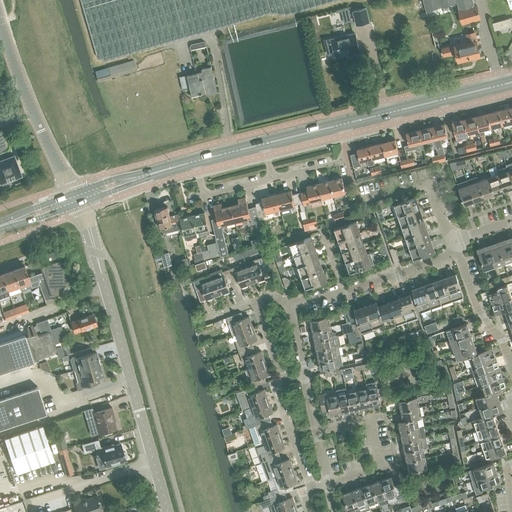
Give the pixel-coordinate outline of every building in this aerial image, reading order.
[(461,24),(479,19),(475,6),(474,7),(472,0),(422,0),(425,11),(456,3),(461,24)] [(364,7),(351,11),(355,25),(368,22),(364,7)] [(316,21),(314,15),(308,16),(309,23),(316,21)] [(509,18),(492,23),(494,30),(511,26),(509,18)] [(476,56),(479,56),(473,33),(465,35),(467,43),(454,46),(453,46),(441,49),(443,56),(455,53),(457,61),(469,58),(469,60),(476,58),(476,56)] [(331,38),(323,40),(327,56),(334,54),(335,57),(358,51),(353,34),(331,39),(331,38)] [(190,50),(206,47),(205,43),(203,42),(191,44),(190,47),(190,50)] [(136,71),(133,60),(96,71),(100,82),(136,71)] [(209,94),(217,92),(211,67),(201,69),(202,72),(187,75),(192,96),(208,92),(209,94)] [(511,114),(510,107),(499,110),(502,125),(511,122),(511,114)] [(499,110),(487,113),(490,128),(502,125),(499,110)] [(487,113),(475,116),(479,130),(478,131),(479,136),(482,135),(484,133),(483,130),(490,128),(487,113)] [(475,116),(464,119),(467,133),(478,131),(479,130),(475,116)] [(467,133),(464,119),(451,122),(456,140),(468,137),(467,133)] [(444,124),(431,127),(434,139),(433,139),(436,149),(442,147),(440,137),(447,136),(444,124)] [(431,127),(418,130),(421,142),(433,139),(434,139),(431,127)] [(0,181),(0,182),(1,181),(5,180),(8,179),(11,178),(19,175),(20,175),(19,174),(13,156),(12,155),(10,156),(8,151),(10,146),(5,132),(0,130),(0,129),(0,181)] [(408,145),(421,142),(418,130),(406,133),(408,145)] [(394,140),(382,143),(385,155),(397,152),(394,140)] [(372,158),(385,155),(382,143),(369,146),(372,158)] [(351,154),(354,167),(360,166),(359,161),(366,159),(368,166),(374,165),(372,158),(369,146),(356,149),(357,152),(351,154)] [(401,168),(408,166),(406,159),(399,161),(401,168)] [(496,170),(498,174),(504,191),(511,188),(511,182),(506,166),(496,170)] [(498,174),(488,177),(494,195),(504,191),(498,174)] [(477,177),(466,180),(474,202),(484,198),(478,181),(477,177)] [(488,177),(478,181),(484,198),(494,195),(488,177)] [(341,178),(329,181),(333,195),(345,192),(341,178)] [(464,205),(474,202),(466,180),(456,184),(458,188),(464,205)] [(329,181),(318,184),(321,198),(322,198),(333,195),(329,181)] [(324,205),(322,198),(321,198),(318,184),(306,187),(307,191),(303,192),(306,204),(311,203),(312,208),(324,205)] [(290,191),(276,194),(279,209),(280,208),(299,204),(301,211),(305,210),(300,192),(292,194),(290,191)] [(280,210),(280,208),(279,209),(276,194),(261,198),(262,202),(255,204),(259,218),(266,216),(266,214),(280,210)] [(239,203),(230,205),(234,221),(250,218),(245,197),(238,199),(239,203)] [(392,205),(396,217),(398,216),(419,208),(415,197),(392,205)] [(221,224),(234,221),(230,205),(222,207),(221,203),(214,205),(217,219),(212,220),(217,242),(220,256),(228,254),(222,231),(223,230),(221,224)] [(177,224),(178,223),(176,215),(169,217),(167,207),(154,210),(157,220),(156,221),(158,225),(159,228),(160,228),(161,230),(161,231),(162,232),(163,232),(163,233),(164,233),(165,233),(178,230),(177,224)] [(398,216),(402,226),(423,219),(419,208),(398,216)] [(204,212),(192,215),(197,237),(209,233),(204,212)] [(176,215),(178,223),(180,223),(185,239),(188,240),(190,239),(192,238),(197,237),(192,215),(180,218),(179,214),(176,215)] [(314,217),(306,219),(308,226),(316,224),(314,217)] [(402,226),(405,237),(427,230),(423,219),(402,226)] [(334,229),(338,240),(359,233),(355,221),(334,229)] [(405,237),(409,248),(430,241),(427,230),(405,237)] [(258,234),(256,235),(258,244),(265,242),(262,233),(259,234),(258,234)] [(338,240),(342,251),(363,243),(359,233),(338,240)] [(238,236),(231,238),(234,248),(235,248),(240,247),(241,247),(238,236)] [(293,255),(293,256),(315,248),(311,237),(285,246),(289,257),(293,255)] [(511,257),(505,239),(496,243),(502,262),(511,258),(511,257)] [(434,252),(430,241),(409,248),(413,259),(434,252)] [(201,252),(202,256),(203,260),(220,256),(217,242),(206,245),(208,250),(206,250),(201,251),(201,252)] [(342,251),(345,261),(367,254),(363,243),(342,251)] [(496,243),(486,246),(493,265),(502,262),(496,243)] [(483,269),(493,265),(486,246),(476,250),(483,269)] [(293,256),(297,266),(319,259),(315,248),(293,256)] [(43,262),(59,255),(57,250),(41,257),(43,262)] [(279,250),(273,252),(276,262),(282,260),(282,259),(279,250)] [(164,267),(171,265),(168,252),(161,254),(164,267)] [(369,253),(367,254),(345,261),(349,272),(370,265),(373,264),(369,253)] [(253,264),(246,266),(252,283),(263,279),(261,272),(267,269),(262,256),(251,260),(253,264)] [(297,266),(301,277),(322,270),(319,259),(297,266)] [(14,269),(13,269),(20,290),(33,285),(35,289),(41,287),(44,297),(49,295),(54,297),(69,291),(71,287),(62,262),(57,260),(43,265),(40,261),(38,262),(41,272),(28,277),(24,265),(19,267),(18,267),(15,268),(14,269)] [(207,267),(204,261),(195,264),(197,271),(207,267)] [(238,265),(228,269),(232,282),(238,280),(240,287),(252,283),(246,266),(240,269),(238,265)] [(211,275),(210,275),(218,295),(229,291),(226,284),(232,282),(228,269),(222,271),(221,268),(210,273),(211,275)] [(3,273),(1,274),(9,295),(21,291),(20,290),(13,269),(7,272),(6,271),(3,272),(3,273)] [(326,280),(322,270),(301,277),(305,288),(326,280)] [(0,298),(9,295),(1,274),(0,274),(0,298)] [(455,274),(444,278),(452,300),(463,296),(455,274)] [(206,300),(218,295),(210,275),(192,282),(198,296),(204,294),(206,300)] [(508,276),(498,279),(500,284),(510,280),(508,276)] [(444,278),(433,282),(441,303),(452,300),(444,278)] [(498,279),(488,283),(490,286),(490,287),(500,284),(498,279)] [(433,282),(423,286),(430,307),(441,303),(433,282)] [(497,291),(487,294),(491,304),(511,297),(506,283),(496,287),(497,291)] [(419,311),(430,307),(423,286),(411,290),(419,311)] [(409,294),(398,298),(406,320),(417,316),(409,294)] [(511,300),(511,297),(491,304),(494,314),(496,314),(504,311),(504,310),(511,307),(511,300)] [(398,298),(388,302),(395,324),(406,320),(398,298)] [(373,327),(383,323),(377,306),(378,306),(376,301),(365,305),(373,327)] [(388,302),(378,306),(377,306),(383,323),(384,328),(395,324),(388,302)] [(373,330),(373,327),(365,305),(354,309),(362,334),(373,330)] [(22,308),(15,310),(17,316),(24,313),(22,308)] [(7,313),(9,319),(17,316),(15,310),(7,313)] [(347,312),(344,313),(346,322),(355,320),(351,310),(350,311),(347,312)] [(240,312),(225,318),(232,335),(235,334),(252,328),(248,316),(242,318),(240,312)] [(92,315),(71,322),(74,332),(96,325),(92,315)] [(309,320),(312,330),(329,326),(327,316),(309,320)] [(47,319),(35,323),(41,333),(50,329),(47,319)] [(435,321),(424,325),(427,333),(438,329),(436,323),(435,321)] [(350,322),(341,324),(343,333),(353,331),(351,324),(350,322)] [(465,323),(446,330),(449,339),(449,341),(469,333),(465,323)] [(55,347),(49,330),(41,333),(37,334),(32,325),(26,327),(27,337),(25,337),(34,362),(57,354),(55,347)] [(49,330),(55,347),(60,346),(59,342),(65,340),(60,326),(49,330)] [(312,330),(314,340),(336,335),(336,334),(335,331),(333,330),(330,330),(329,326),(312,330)] [(237,340),(234,342),(238,353),(253,347),(250,341),(256,339),(252,328),(235,334),(237,340)] [(353,331),(347,333),(349,343),(361,340),(360,337),(358,330),(353,331)] [(469,333),(449,341),(453,350),(473,343),(469,333)] [(316,350),(338,345),(340,345),(338,334),(336,334),(336,335),(314,340),(316,350)] [(25,335),(5,342),(15,369),(34,362),(25,337),(25,335)] [(65,340),(59,342),(60,346),(64,356),(67,355),(70,353),(65,340)] [(5,342),(0,343),(0,373),(15,369),(5,342)] [(473,343),(453,350),(456,361),(468,357),(468,356),(476,353),(473,343)] [(316,350),(318,360),(341,355),(338,345),(316,350)] [(60,346),(55,347),(57,354),(58,358),(62,356),(64,356),(60,346)] [(253,347),(238,353),(242,363),(245,362),(247,368),(247,369),(264,363),(260,352),(255,354),(253,347)] [(476,353),(468,356),(468,357),(471,366),(475,365),(494,358),(490,348),(484,350),(476,353)] [(71,357),(70,359),(74,371),(74,370),(100,363),(96,352),(76,358),(75,356),(71,357)] [(343,365),(341,355),(318,360),(320,370),(343,365)] [(494,358),(475,365),(479,375),(498,368),(494,358)] [(100,363),(74,370),(77,382),(75,383),(77,390),(82,389),(82,387),(99,382),(98,376),(103,375),(100,363)] [(247,368),(244,370),(250,387),(255,385),(265,382),(263,376),(268,374),(264,363),(247,369),(247,368)] [(479,375),(475,376),(478,386),(482,385),(501,378),(498,368),(479,375)] [(501,378),(482,385),(483,388),(485,394),(485,395),(495,391),(495,392),(502,389),(505,388),(501,378)] [(250,387),(242,390),(248,408),(267,401),(263,389),(257,391),(255,385),(250,387)] [(361,390),(356,391),(359,409),(369,406),(366,389),(365,386),(361,387),(361,390)] [(376,386),(366,389),(369,406),(380,404),(378,398),(376,389),(376,386)] [(38,387),(22,393),(30,419),(46,414),(38,387)] [(335,390),(336,395),(340,413),(350,411),(346,393),(345,388),(335,390)] [(356,391),(346,393),(350,411),(359,409),(356,391)] [(485,394),(476,397),(479,407),(498,400),(495,392),(495,391),(485,395),(485,394)] [(22,393),(7,398),(15,424),(30,419),(22,393)] [(325,393),(321,394),(318,395),(322,411),(329,410),(330,415),(340,413),(336,395),(326,397),(325,393)] [(398,400),(400,410),(418,406),(416,396),(398,400)] [(0,428),(0,429),(15,424),(7,398),(0,399),(0,428)] [(498,400),(479,407),(482,416),(482,417),(492,413),(492,414),(502,410),(498,400)] [(250,417),(244,419),(246,424),(247,428),(248,427),(268,420),(265,414),(272,412),(267,401),(248,408),(247,408),(250,417)] [(400,410),(402,420),(415,417),(415,418),(420,417),(418,406),(400,410)] [(98,434),(116,429),(112,415),(113,415),(111,407),(93,412),(92,408),(83,410),(86,418),(93,416),(98,434)] [(482,416),(472,420),(475,430),(495,423),(492,414),(492,413),(482,417),(482,416)] [(397,421),(399,431),(417,427),(415,418),(415,417),(402,420),(397,421)] [(268,420),(248,427),(255,445),(260,443),(280,436),(276,424),(270,426),(268,420)] [(495,423),(475,430),(479,440),(499,433),(495,423)] [(399,431),(402,441),(425,436),(423,426),(417,427),(399,431)] [(4,440),(16,474),(54,460),(42,427),(4,440)] [(224,436),(231,433),(229,427),(222,429),(224,436)] [(62,432),(53,435),(57,450),(66,447),(62,432)] [(237,438),(235,433),(224,436),(226,442),(237,438)] [(499,433),(479,440),(482,450),(502,443),(499,433)] [(255,445),(254,445),(260,463),(279,456),(277,449),(284,447),(280,436),(260,443),(255,445)] [(404,451),(422,447),(427,446),(425,436),(402,441),(404,451)] [(113,444),(100,448),(98,440),(81,444),(84,453),(94,450),(96,458),(102,456),(105,467),(114,465),(113,463),(125,460),(124,459),(126,457),(125,453),(122,452),(120,444),(114,446),(113,444)] [(502,443),(482,450),(486,460),(502,454),(505,453),(502,443)] [(404,451),(406,461),(424,457),(422,447),(404,451)] [(66,448),(58,450),(64,470),(66,476),(73,474),(66,448)] [(228,454),(227,455),(229,460),(238,458),(236,452),(228,454)] [(279,456),(260,463),(266,479),(267,479),(267,480),(292,471),(288,459),(281,461),(279,456)] [(426,468),(424,457),(406,461),(408,472),(426,468)] [(472,469),(468,470),(472,480),(496,472),(492,462),(472,469)] [(292,471),(267,480),(271,491),(268,492),(268,494),(270,498),(278,495),(283,493),(293,490),(291,484),(296,482),(292,471)] [(472,480),(471,481),(476,493),(482,491),(481,489),(499,482),(496,472),(472,480)] [(390,477),(380,480),(387,498),(388,502),(389,502),(389,503),(402,498),(397,484),(393,486),(390,477)] [(380,480),(371,483),(377,501),(379,506),(388,502),(387,498),(380,480)] [(371,483),(361,487),(367,504),(377,501),(371,483)] [(361,487),(352,490),(359,511),(360,511),(369,509),(367,504),(361,487)] [(359,511),(352,490),(342,494),(348,511),(359,511)] [(270,498),(269,499),(271,504),(270,505),(272,511),(286,511),(296,509),(291,497),(286,499),(283,493),(278,495),(270,498)] [(75,511),(102,511),(97,496),(82,501),(81,500),(72,503),(75,511)] [(421,504),(420,504),(421,509),(429,506),(432,505),(431,503),(431,501),(421,504)]
